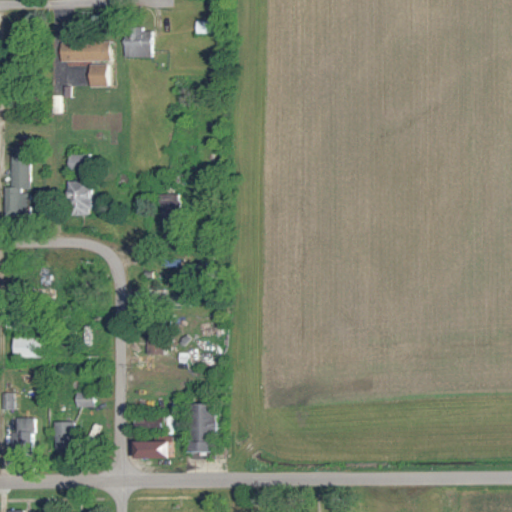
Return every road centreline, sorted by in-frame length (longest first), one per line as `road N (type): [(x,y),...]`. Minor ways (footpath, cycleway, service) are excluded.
road 1 (residential): [(121,479),(511,476)]
road 2 (residential): [(121,511),(121,292),(108,253)]
road 3 (residential): [(0,4),(174,2)]
road 4 (tertiary): [(0,483),(121,479)]
